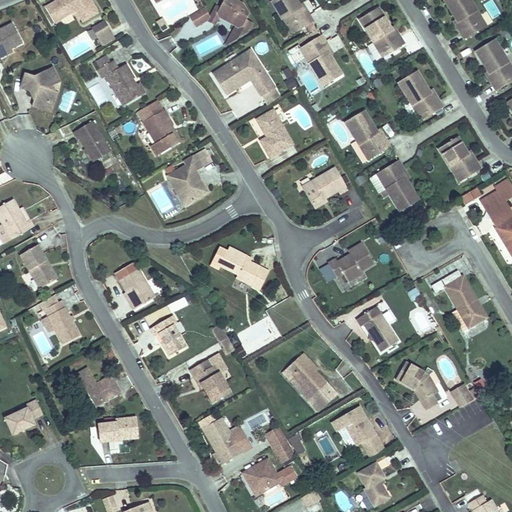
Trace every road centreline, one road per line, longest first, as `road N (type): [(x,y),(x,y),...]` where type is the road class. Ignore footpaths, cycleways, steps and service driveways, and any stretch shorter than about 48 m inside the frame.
road 1 (residential): [(262,195),(298,243),(297,280),(366,371),(448,511)]
road 2 (residential): [(223,511),(83,271),(79,232),(116,218)]
road 3 (residential): [(122,0),(191,80),(262,195)]
road 4 (residential): [(511,153),(501,150),(408,0)]
road 5 (residential): [(262,195),(205,226),(161,234),(116,218)]
road 6 (residential): [(41,507),(71,494),(62,463),(31,462),(30,498)]
